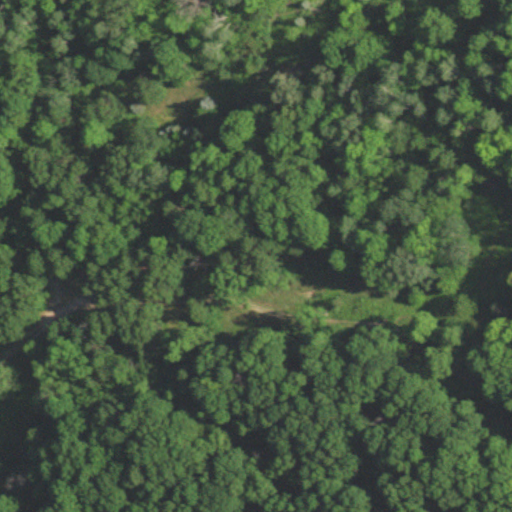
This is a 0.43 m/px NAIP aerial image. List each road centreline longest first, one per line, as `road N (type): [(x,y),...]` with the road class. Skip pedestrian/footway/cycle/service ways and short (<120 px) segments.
road 1 (track): [(0,355),(65,306),(223,296),(296,318),(405,333),(476,378),(511,425)]
road 2 (track): [(12,348),(33,379),(42,420),(13,483)]
